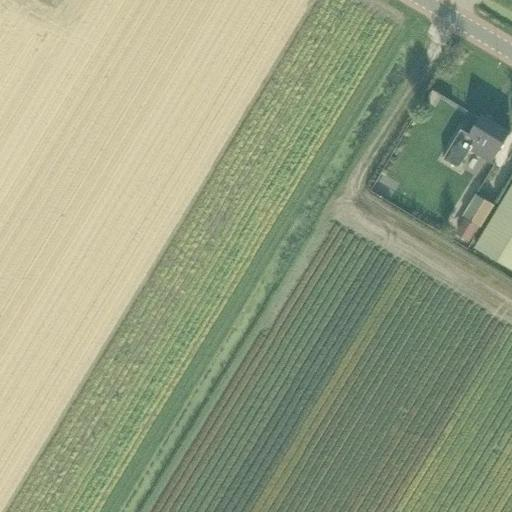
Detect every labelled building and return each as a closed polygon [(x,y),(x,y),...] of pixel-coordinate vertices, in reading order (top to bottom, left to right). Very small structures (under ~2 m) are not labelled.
[(432,91),(425,103),(436,110),(443,98),(432,91)] [(462,130),(444,160),(459,169),(471,149),(493,163),(511,131),(511,130),(483,113),(470,135),(462,130)] [(511,185),(475,248),(511,269),(511,185)] [(477,193),(464,216),(466,217),(482,227),(496,205),(477,193)] [(466,217),(456,233),(473,243),(482,227),(466,217)]
